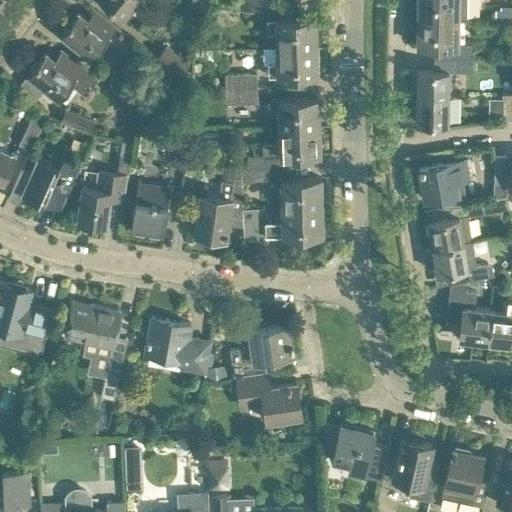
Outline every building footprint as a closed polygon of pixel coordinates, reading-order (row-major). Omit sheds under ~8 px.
[(135,0),(103,0),(123,16),(135,0)] [(199,25),(205,0),(175,0),(174,5),(199,25)] [(253,9),(254,0),(222,0),(222,5),(253,9)] [(417,0),(417,15),(458,16),(468,17),(468,0),(417,0)] [(499,8),(499,16),(511,17),(511,15),(511,3),(505,3),(499,8)] [(130,37),(94,8),(87,16),(78,9),(60,31),(91,57),(104,41),(118,52),(130,37)] [(457,42),(458,16),(417,15),(417,44),(443,44),(442,56),(458,57),(473,57),(473,42),(457,42)] [(316,19),(316,16),(267,18),(268,30),(276,30),(277,45),(314,43),(314,19),(316,19)] [(184,79),(188,62),(165,43),(154,56),(184,79)] [(314,43),(277,45),(263,45),(264,62),(269,62),(269,74),(317,72),(317,70),(315,70),(314,43)] [(98,78),(61,48),(54,57),(45,49),(27,72),(28,73),(19,84),(35,98),(45,87),(59,98),(71,83),(85,93),(98,78)] [(473,70),(473,57),(458,57),(442,56),(434,55),(433,68),(416,68),(416,93),(448,94),(448,69),(473,70)] [(257,86),(257,71),(226,72),(226,87),(257,86)] [(139,94),(116,75),(108,85),(131,103),(139,94)] [(258,101),(257,86),(226,87),(227,102),(258,101)] [(511,91),(502,92),(502,116),(511,115),(511,91)] [(448,121),(448,94),(416,93),(416,120),(448,121)] [(318,99),(318,96),(269,98),(269,111),(278,111),(279,125),(317,124),(316,99),(318,99)] [(96,120),(66,107),(61,119),(90,132),(96,120)] [(31,147),(44,118),(34,113),(21,142),(31,147)] [(318,150),(317,124),(279,125),(279,142),(261,143),(262,154),(247,155),(248,166),(285,165),(284,154),(320,152),(320,150),(318,150)] [(187,160),(191,128),(178,127),(174,159),(187,160)] [(201,162),(205,128),(191,128),(187,160),(201,162)] [(131,140),(122,139),(120,153),(129,154),(131,140)] [(0,176),(1,177),(1,178),(2,178),(14,153),(0,146),(0,176)] [(37,154),(31,169),(22,165),(12,188),(37,199),(39,195),(44,198),(44,199),(59,206),(79,161),(65,155),(59,167),(53,165),(54,162),(37,154)] [(506,182),(506,154),(493,154),(494,182),(506,182)] [(461,178),(458,159),(468,158),(468,156),(419,165),(424,197),(458,191),(456,179),(461,178)] [(285,165),(248,166),(240,167),(240,177),(241,179),(272,178),(272,190),(281,190),(282,205),(320,203),(319,178),(321,178),(321,176),(285,177),(285,165)] [(109,197),(122,199),(125,173),(101,169),(98,185),(82,183),(77,218),(80,219),(79,224),(92,225),(92,221),(105,223),(109,197)] [(242,207),(241,179),(240,177),(234,176),(233,180),(222,179),(219,196),(203,193),(200,214),(196,214),(194,231),(195,231),(195,228),(210,230),(209,233),(226,236),(229,214),(240,215),(241,217),(242,217),(242,207)] [(165,216),(170,183),(138,179),(131,226),(165,231),(167,216),(165,216)] [(459,215),(468,214),(490,211),(488,197),(466,201),(443,204),(445,217),(428,219),(432,246),(463,240),(459,215)] [(321,230),(320,203),(282,205),(282,221),(265,221),(265,234),(323,232),(323,229),(321,230)] [(257,206),(242,207),(242,217),(243,238),(258,237),(257,206)] [(472,239),(463,240),(432,246),(436,271),(453,268),(455,280),(466,278),(495,273),(493,265),(489,262),(476,264),(472,239)] [(487,339),(491,309),(474,307),(476,292),(465,291),(466,278),(455,280),(450,281),(446,312),(461,313),(459,336),(487,339)] [(0,279),(0,325),(1,325),(0,329),(0,339),(41,351),(46,333),(53,306),(28,300),(31,288),(0,279)] [(511,295),(508,295),(506,311),(491,309),(487,339),(511,341),(511,295)] [(112,344),(120,309),(73,298),(65,333),(112,344)] [(204,369),(210,338),(188,333),(190,322),(151,314),(144,351),(182,358),(181,365),(204,369)] [(251,344),(229,347),(234,375),(237,374),(266,370),(264,357),(292,352),(291,344),(292,344),(291,337),(290,338),(287,321),(248,327),(251,344)] [(115,397),(124,359),(110,356),(102,394),(115,397)] [(223,362),(205,364),(206,377),(225,374),(223,362)] [(268,384),(266,370),(237,374),(241,406),(263,402),(266,418),(301,413),(296,380),(268,384)] [(381,477),(389,442),(388,442),(386,449),(370,445),(373,429),(372,429),(372,430),(341,423),(341,422),(340,421),(333,456),(351,460),(349,469),(381,477)] [(430,498),(438,459),(428,457),(431,442),(402,435),(399,448),(398,448),(392,473),(411,477),(408,493),(430,498)] [(143,489),(141,443),(124,444),(126,490),(143,489)] [(444,483),(441,496),(459,499),(482,504),(488,480),(480,478),(486,453),(452,446),(444,483)] [(511,500),(511,459),(505,458),(499,489),(489,487),(491,480),(488,480),(482,504),(480,511),(507,511),(510,500),(511,500)] [(0,511),(20,511),(21,504),(29,503),(27,469),(1,470),(3,495),(0,495),(0,511)] [(65,499),(40,501),(40,511),(124,511),(124,501),(108,502),(108,508),(91,508),(90,493),(87,489),(80,486),(74,486),(68,489),(64,494),(65,499)] [(208,511),(207,489),(176,491),(177,510),(154,511),(208,511)] [(253,497),(228,499),(228,493),(211,493),(212,511),(301,511),(301,505),(253,507),(253,497)]
